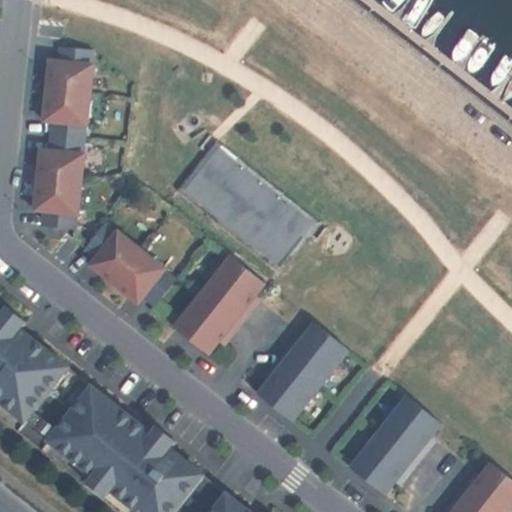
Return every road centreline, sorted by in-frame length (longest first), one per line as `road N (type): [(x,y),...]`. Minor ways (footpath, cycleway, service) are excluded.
road 1 (residential): [(0,238),(8,253),(338,511)]
road 2 (residential): [(20,0),(0,182)]
